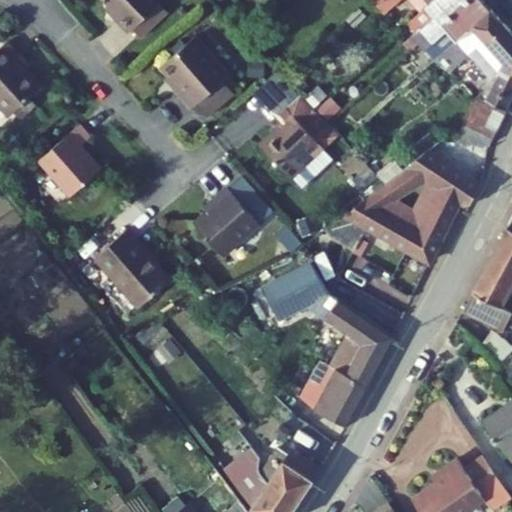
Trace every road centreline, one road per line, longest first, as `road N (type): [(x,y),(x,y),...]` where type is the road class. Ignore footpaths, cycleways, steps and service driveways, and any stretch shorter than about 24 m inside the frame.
road 1 (residential): [(511,162),(318,511)]
road 2 (residential): [(174,164),(36,0)]
